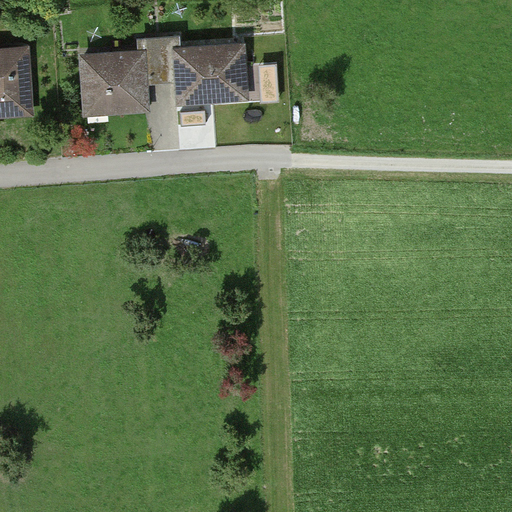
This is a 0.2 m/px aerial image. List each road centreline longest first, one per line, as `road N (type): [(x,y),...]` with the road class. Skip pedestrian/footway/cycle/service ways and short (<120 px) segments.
road 1 (residential): [(0,173),(286,164)]
road 2 (track): [(286,164),(511,163)]
